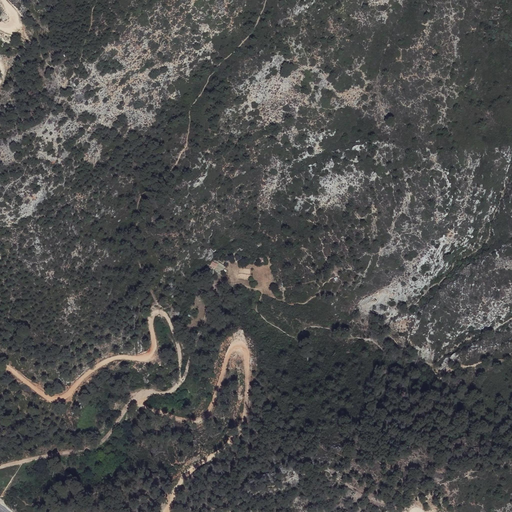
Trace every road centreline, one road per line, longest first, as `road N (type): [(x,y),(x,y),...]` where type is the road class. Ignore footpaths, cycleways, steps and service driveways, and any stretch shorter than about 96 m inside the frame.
road 1 (track): [(0,468),(91,448),(145,392),(167,392),(180,376),(178,345),(158,312),(149,353),(99,364),(58,396),(46,397),(0,364)]
road 2 (track): [(132,403),(199,421),(210,411),(226,355),(234,344),(247,348),(240,433),(174,487),(166,511)]
